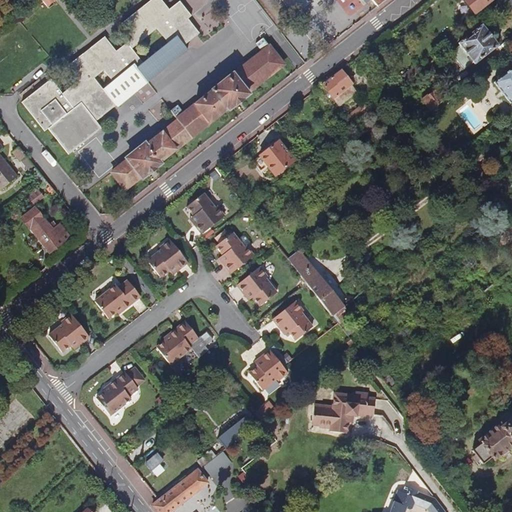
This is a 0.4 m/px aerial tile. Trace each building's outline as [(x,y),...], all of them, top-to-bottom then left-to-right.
[(48,129),(69,155),(101,129),(96,122),(103,116),(100,112),(113,102),(103,89),(134,64),(137,68),(177,37),(184,45),(199,33),(188,19),(191,16),(180,1),(169,9),(161,0),(150,0),(121,24),(133,38),(116,51),(104,36),(68,65),(80,80),(62,94),(51,79),(22,102),(45,131),(48,129)] [(281,0),(294,15),(308,4),(305,0),(281,0)] [(463,0),(475,15),(493,0),(463,0)] [(483,26),(449,54),(463,70),(472,63),(476,68),(501,48),(483,26)] [(177,37),(137,68),(147,81),(187,49),(184,45),(177,37)] [(112,173),(125,189),(141,177),(142,178),(160,164),(159,163),(229,108),(230,109),(248,95),(247,94),(284,65),(263,38),(255,44),(262,52),(184,114),(177,106),(170,111),(178,121),(146,145),(145,144),(127,159),(128,160),(112,173)] [(393,40),(378,53),(387,63),(391,60),(386,53),(390,50),(393,53),(400,47),(394,40),(393,40)] [(134,64),(103,89),(113,102),(116,106),(147,81),(137,68),(134,64)] [(511,68),(494,83),(510,104),(511,102),(511,68)] [(340,70),(322,85),(339,106),(357,92),(352,86),(352,85),(341,70),(340,70)] [(410,70),(399,79),(402,81),(404,84),(414,75),(410,70)] [(397,80),(391,85),(394,89),(400,84),(399,83),(397,80)] [(447,98),(450,96),(442,86),(423,100),(408,112),(404,107),(391,118),(403,133),(415,123),(438,105),(447,98)] [(116,106),(113,102),(100,112),(103,116),(116,106)] [(342,121),(347,127),(370,109),(365,103),(342,121)] [(279,141),(253,161),(260,171),(268,166),(275,176),(295,161),(279,141)] [(0,149),(3,148),(0,144),(0,190),(0,191),(17,177),(0,156),(0,149)] [(26,157),(19,148),(13,152),(20,161),(21,160),(26,157)] [(301,155),(296,160),(301,165),(306,160),(301,155)] [(34,166),(26,157),(21,160),(29,170),(34,166)] [(511,172),(508,167),(500,174),(504,180),(511,173),(511,172)] [(45,179),(35,168),(29,173),(38,185),(39,185),(45,179)] [(45,179),(39,185),(42,189),(49,184),(45,179)] [(55,192),(51,187),(47,190),(51,195),(55,192)] [(38,189),(28,197),(34,205),(44,197),(38,189)] [(203,194),(187,207),(194,216),(193,217),(197,222),(194,224),(202,234),(224,216),(217,206),(215,208),(203,194)] [(246,207),(250,211),(262,201),(259,197),(246,207)] [(35,209),(21,219),(29,229),(30,228),(50,253),(69,238),(59,225),(56,228),(52,223),(48,226),(35,209)] [(268,224),(263,228),(270,237),(275,232),(268,224)] [(233,231),(216,244),(223,253),(222,254),(227,260),(224,263),(232,273),(255,255),(247,245),(245,246),(233,231)] [(161,250),(147,261),(160,278),(169,271),(170,272),(175,268),(178,270),(188,263),(170,240),(160,248),(161,250)] [(300,252),(289,261),(307,284),(332,316),(341,309),(344,307),(300,252)] [(227,260),(222,254),(219,257),(224,263),(227,260)] [(259,267),(237,285),(245,295),(247,293),(251,298),(253,297),(260,306),(277,293),(265,279),(267,277),(259,267)] [(359,273),(370,286),(376,282),(366,268),(359,273)] [(95,302),(108,319),(117,312),(122,308),(123,310),(140,297),(128,281),(118,288),(116,285),(95,302)] [(296,302),(272,321),(279,329),(281,328),(287,335),(288,334),(295,342),(312,329),(301,314),(303,312),(296,302)] [(341,309),(332,316),(338,323),(339,324),(347,317),(341,309)] [(63,324),(48,336),(62,352),(70,346),(71,347),(77,342),(79,345),(89,337),(71,315),(61,322),(63,324)] [(198,338),(185,322),(168,335),(170,337),(165,341),(156,348),(171,365),(192,348),(200,358),(208,351),(206,348),(214,342),(206,332),(198,338)] [(356,346),(351,339),(347,343),(352,350),(356,346)] [(371,348),(363,355),(378,375),(386,369),(387,368),(371,348)] [(289,375),(270,351),(260,359),(262,362),(256,367),(257,368),(248,375),(262,392),(276,381),(278,383),(289,375)] [(135,368),(127,375),(136,387),(144,380),(135,368)] [(386,369),(378,375),(402,405),(409,399),(386,369)] [(127,375),(125,373),(108,386),(110,388),(105,392),(96,399),(110,416),(131,399),(129,396),(138,389),(136,387),(127,375)] [(374,415),(375,399),(368,398),(368,395),(355,393),(354,396),(334,394),(332,407),(314,405),(312,419),(320,420),(319,425),(319,427),(330,428),(330,432),(347,434),(348,422),(349,416),(353,416),(356,416),(356,415),(366,416),(366,414),(374,415)] [(161,396),(156,401),(161,407),(166,402),(161,396)] [(256,425),(248,414),(227,430),(230,434),(223,439),(229,446),(256,425)] [(481,444),(472,451),(483,465),(492,457),(494,460),(511,445),(511,420),(503,427),(500,424),(479,441),(481,444)] [(221,452),(210,461),(219,472),(230,464),(221,452)] [(208,463),(204,457),(197,462),(202,468),(208,463)] [(197,471),(152,506),(157,511),(170,511),(207,484),(197,471)] [(243,472),(238,476),(242,481),(248,477),(243,472)] [(420,491),(406,484),(402,491),(398,489),(386,511),(403,511),(406,507),(410,508),(412,507),(413,506),(415,504),(420,491)] [(420,491),(415,504),(427,510),(429,511),(434,511),(441,507),(435,499),(420,491)]
